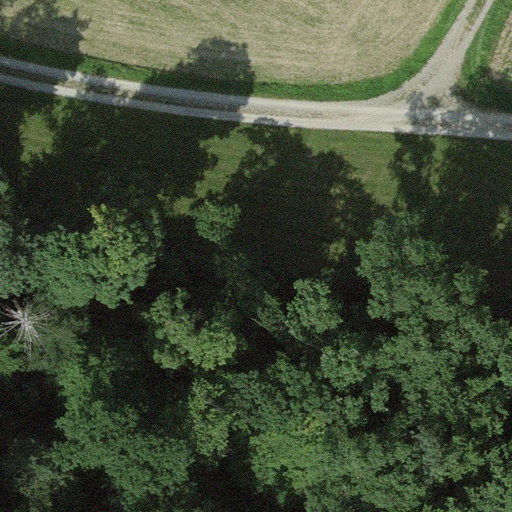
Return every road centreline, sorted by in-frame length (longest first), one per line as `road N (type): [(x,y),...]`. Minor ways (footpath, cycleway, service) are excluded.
road 1 (track): [(0,67),(165,100),(511,126)]
road 2 (track): [(412,117),(485,0)]
